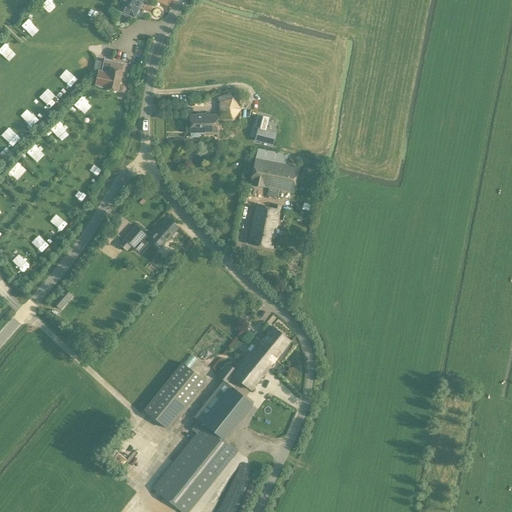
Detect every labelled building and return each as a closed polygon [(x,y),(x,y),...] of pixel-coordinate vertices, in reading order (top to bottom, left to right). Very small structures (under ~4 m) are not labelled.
[(122,0),(118,10),(122,12),(121,14),(129,17),(130,15),(134,17),(141,0),(122,0)] [(29,33),(36,25),(28,18),(21,25),(29,33)] [(110,37),(115,33),(106,21),(101,25),(110,37)] [(0,54),(8,63),(16,55),(5,43),(0,47),(0,54)] [(82,57),(77,63),(84,69),(89,63),(82,57)] [(121,71),(123,65),(111,62),(111,64),(104,62),(98,61),(96,70),(95,72),(96,72),(99,73),(96,85),(106,87),(106,89),(117,92),(122,71),(121,71)] [(37,96),(49,109),(58,100),(46,88),(37,96)] [(231,92),(215,98),(222,120),(238,115),(231,92)] [(79,98),(73,104),(81,111),(87,105),(79,98)] [(26,109),(18,118),(30,128),(38,120),(26,109)] [(269,118),(257,115),(254,128),(257,129),(255,141),(273,146),(276,133),(266,131),(269,118)] [(216,116),(190,117),(190,133),(191,137),(199,137),(199,132),(216,132),(216,116)] [(4,140),(11,147),(19,140),(11,132),(4,140)] [(26,153),(37,163),(45,155),(34,145),(26,153)] [(255,158),(250,183),(265,186),(266,183),(293,189),(293,192),(298,167),(295,166),(294,170),(269,165),(270,161),(255,158)] [(17,162),(8,174),(18,181),(26,169),(17,162)] [(93,164),(87,172),(96,178),(102,171),(93,164)] [(79,191),(75,202),(81,204),(85,193),(79,191)] [(309,211),(311,204),(304,202),(302,209),(309,211)] [(256,205),(249,244),(272,249),(274,238),(272,237),(276,217),(278,218),(280,206),(274,205),(274,209),(256,205)] [(57,219),(51,225),(60,233),(65,226),(57,219)] [(161,247),(178,228),(168,219),(151,238),(161,247)] [(135,226),(120,244),(126,250),(130,246),(133,249),(145,235),(135,226)] [(172,251),(181,257),(192,242),(183,236),(172,251)] [(42,238),(33,245),(41,253),(49,246),(42,238)] [(11,262),(21,273),(29,266),(20,255),(11,262)] [(59,308),(71,295),(65,289),(53,303),(59,308)] [(265,334),(260,340),(268,346),(272,340),(284,350),(290,342),(271,327),(269,328),(267,328),(265,331),(265,334)] [(229,363),(219,377),(223,381),(227,383),(233,376),(252,391),(270,368),(272,368),(274,365),(274,362),(284,350),(272,340),(268,346),(260,340),(237,370),(229,363)] [(182,363),(144,410),(167,429),(206,382),(182,363)] [(223,381),(195,417),(224,440),(252,403),(227,383),(223,381)] [(187,511),(237,451),(228,444),(204,424),(199,420),(192,429),(197,434),(153,488),(177,508),(182,511),(187,511)]
